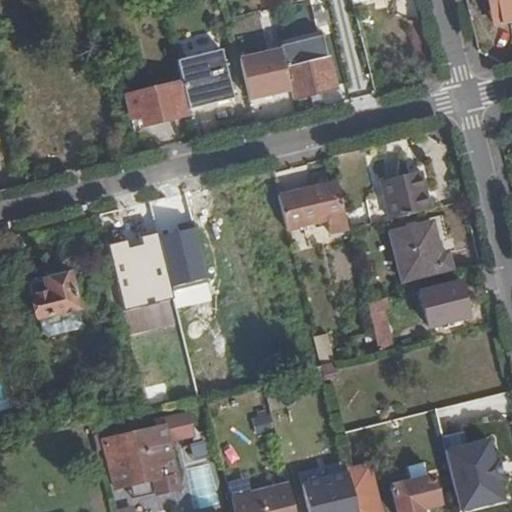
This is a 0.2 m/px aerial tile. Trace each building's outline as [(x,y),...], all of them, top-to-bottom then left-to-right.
[(511,0),(488,0),(494,24),(511,19),(511,0)] [(337,89),(323,35),(281,46),(294,99),(337,89)] [(227,55),(179,67),(181,77),(182,82),(188,105),(189,110),(238,98),(227,55)] [(142,126),(181,117),(189,115),(186,105),(181,82),(153,89),(151,83),(125,90),(132,118),(139,116),(142,126)] [(102,126),(93,91),(86,130),(102,126)] [(382,181),(391,219),(431,210),(421,171),(382,181)] [(278,196),(287,231),(322,222),(326,235),(348,229),(336,181),(278,196)] [(432,224),(391,233),(403,281),(451,269),(447,252),(439,254),(432,224)] [(70,275),(60,277),(53,314),(78,308),(70,275)] [(460,283),(421,293),(430,327),(469,317),(460,283)] [(112,310),(121,308),(115,286),(106,289),(112,310)] [(366,302),(378,351),(393,348),(384,311),(388,310),(385,297),(366,302)] [(53,314),(49,336),(78,329),(81,322),(78,308),(53,314)] [(321,365),(301,371),(305,388),(325,383),(321,365)] [(164,426),(168,442),(192,436),(187,417),(163,423),(164,426)] [(32,436),(34,430),(32,424),(11,428),(13,440),(32,436)] [(158,491),(179,485),(168,442),(164,426),(114,438),(117,455),(109,458),(117,487),(155,477),(158,491)] [(102,430),(92,432),(95,446),(105,444),(102,430)] [(381,511),(370,466),(347,471),(349,477),(357,508),(357,511),(381,511)] [(464,471),(449,473),(457,503),(472,500),(464,471)] [(342,511),(357,508),(349,477),(348,473),(302,484),(309,511),(342,511)] [(432,476),(391,487),(397,511),(420,511),(420,509),(439,505),(432,476)] [(295,511),(288,484),(231,498),(234,511),(295,511)]
